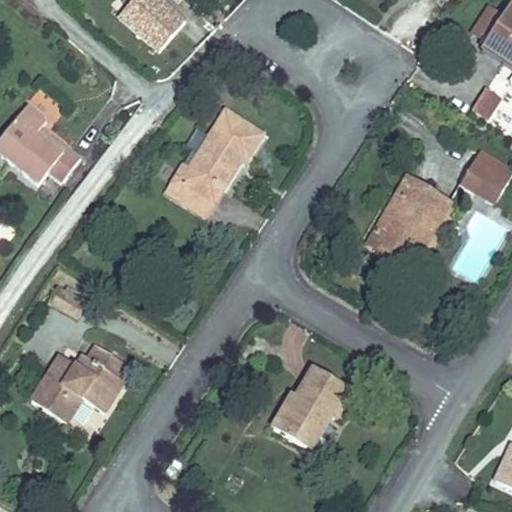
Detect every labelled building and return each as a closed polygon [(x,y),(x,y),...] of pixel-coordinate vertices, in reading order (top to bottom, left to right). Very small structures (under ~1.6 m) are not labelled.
[(162,0),(133,0),(116,19),(157,56),(188,23),(162,0)] [(511,6),(504,20),(488,44),(511,59),(511,6)] [(488,44),(504,20),(489,10),(473,34),(488,44)] [(511,59),(488,44),(483,51),(511,70),(511,59)] [(238,86),(243,77),(233,70),(227,79),(238,86)] [(486,120),(499,99),(486,91),(473,112),(486,120)] [(63,156),(37,136),(42,131),(47,124),(28,109),(0,145),(0,157),(40,188),(49,176),(62,186),(82,161),(68,150),(63,156)] [(235,173),(231,170),(238,160),(242,162),(246,165),(263,137),(226,114),(211,139),(200,156),(182,184),(215,205),(235,173)] [(68,150),(42,131),(37,136),(63,156),(68,150)] [(200,156),(211,139),(198,131),(187,149),(193,153),(167,195),(206,219),(215,205),(182,184),(200,156)] [(502,195),(511,179),(511,172),(481,154),(461,188),(469,192),(476,180),(502,195)] [(235,173),(242,162),(238,160),(231,170),(235,173)] [(502,195),(476,180),(469,192),(495,208),(502,195)] [(422,253),(450,206),(408,181),(371,244),(390,255),(400,239),(422,253)] [(413,269),(422,253),(400,239),(390,255),(413,269)] [(85,306),(58,292),(50,305),(77,320),(85,306)] [(278,348),(298,357),(310,332),(289,323),(278,348)] [(105,416),(125,385),(120,382),(128,369),(97,348),(89,361),(84,358),(76,370),(71,378),(55,368),(32,404),(67,426),(83,402),(105,416)] [(71,378),(76,370),(60,360),(55,368),(71,378)] [(334,423),(352,393),(315,371),(298,400),(294,397),(274,431),(306,451),(326,418),(331,421),(334,423)] [(312,454),(331,421),(326,418),(306,451),(312,454)] [(511,460),(504,463),(495,483),(511,491),(511,460)]
